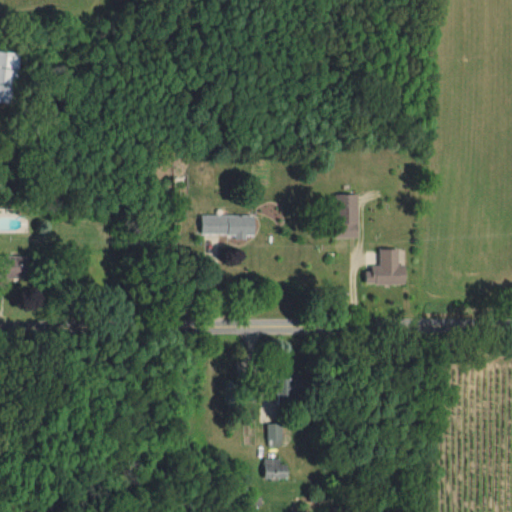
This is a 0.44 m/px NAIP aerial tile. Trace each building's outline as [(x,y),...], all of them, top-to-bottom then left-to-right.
[(0,100),(11,101),(15,51),(0,49),(0,100)] [(356,192),(333,193),(334,237),(357,236),(356,192)] [(199,232),(234,232),(234,236),(251,236),(251,214),(199,214),(199,232)] [(404,263),(397,263),(397,247),(378,247),(378,264),(366,263),(366,282),(403,283),(404,263)] [(0,281),(27,269),(19,251),(0,259),(0,281)] [(274,374),(275,395),(298,394),(297,373),(274,374)] [(266,444),(280,444),(280,421),(266,422),(266,444)] [(262,477),(285,477),(285,462),(277,462),(277,456),(262,456),(262,477)]
